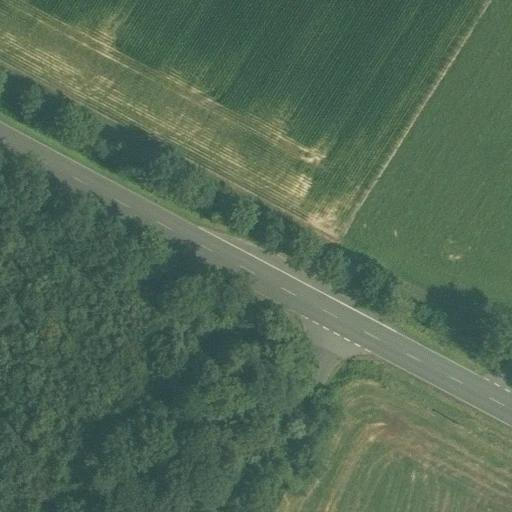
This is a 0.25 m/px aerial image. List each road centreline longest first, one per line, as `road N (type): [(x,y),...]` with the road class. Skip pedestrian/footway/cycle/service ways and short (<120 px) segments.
road 1 (secondary): [(0,143),(329,320)]
road 2 (residential): [(232,511),(329,320)]
road 3 (secondary): [(329,320),(511,416)]
